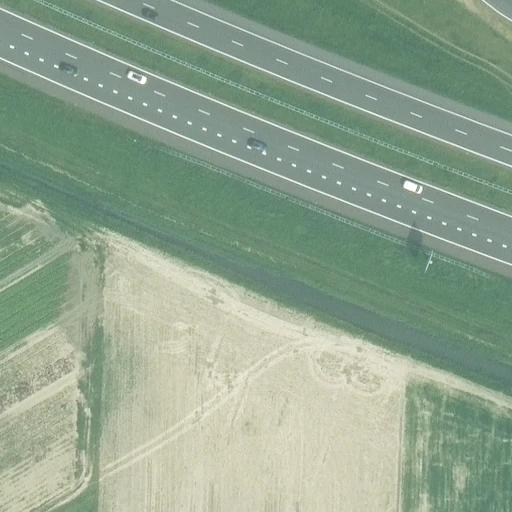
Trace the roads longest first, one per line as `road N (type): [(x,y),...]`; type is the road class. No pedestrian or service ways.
road 1 (motorway): [(0,24),(511,231)]
road 2 (motorway): [(511,149),(135,0)]
